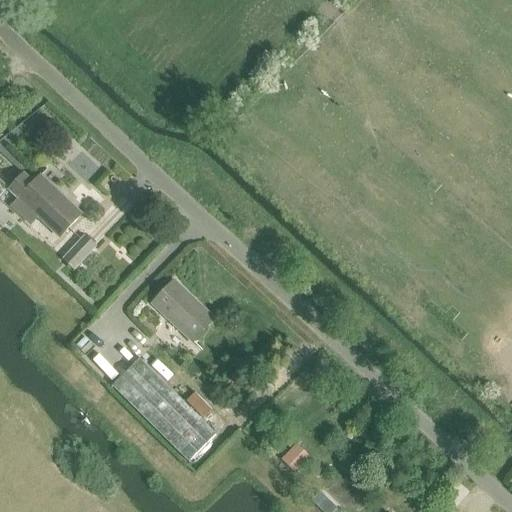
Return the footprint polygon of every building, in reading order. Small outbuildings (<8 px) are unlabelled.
[(81,216),(40,177),(34,183),(24,174),(8,191),(17,200),(9,208),(31,228),(38,219),(59,239),(81,216)] [(63,260),(74,270),(95,248),(84,238),(63,260)] [(173,282),(151,305),(192,344),(214,321),(173,282)] [(216,437),(140,360),(111,387),(188,465),(216,437)] [(296,475),(311,459),(296,445),(281,461),(296,475)]
